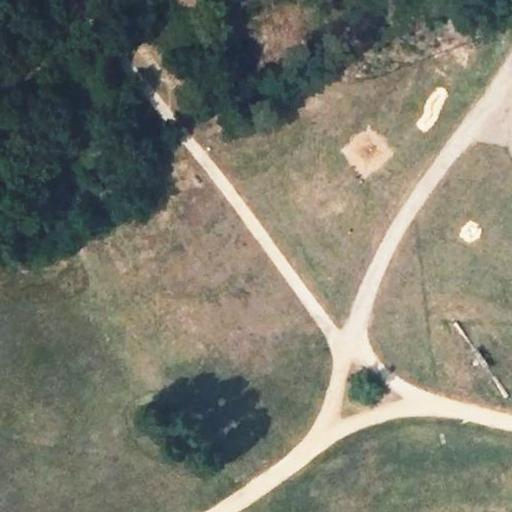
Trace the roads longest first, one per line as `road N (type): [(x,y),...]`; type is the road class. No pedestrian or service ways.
road 1 (track): [(66,0),(200,151),(345,351)]
road 2 (track): [(345,351),(401,221),(511,69)]
road 3 (track): [(317,443),(375,416),(430,403),(511,422)]
